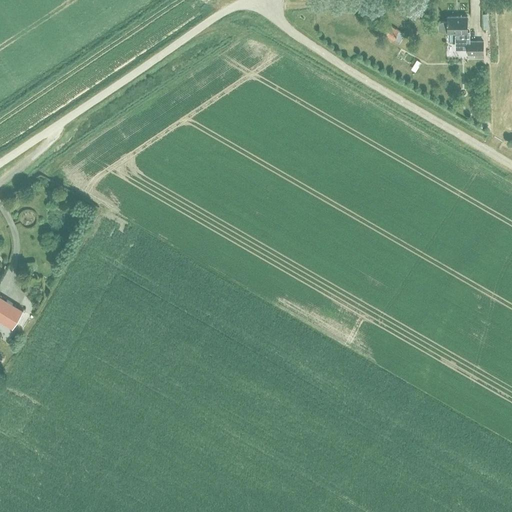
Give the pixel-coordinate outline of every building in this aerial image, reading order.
[(461,16),(460,15),(459,15),(458,15),(457,16),(448,16),(448,22),(442,22),(441,22),(440,23),(439,23),(439,24),(438,25),(438,26),(438,27),(438,28),(439,29),(439,30),(440,30),(441,31),(442,31),(443,32),(448,32),(468,32),(468,16),(461,16)] [(384,38),(398,46),(405,35),(382,21),(377,30),(386,35),(384,38)] [(468,41),(468,54),(475,53),(475,58),(483,57),(483,53),(484,53),(484,41),(468,41)] [(434,61),(430,51),(425,53),(429,63),(434,61)] [(0,319),(13,328),(24,310),(0,295),(0,319)]
